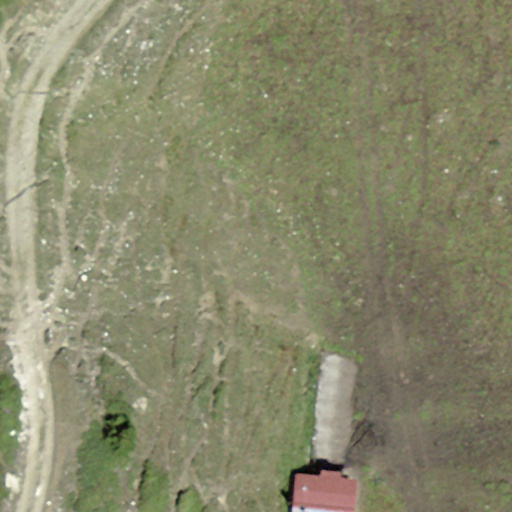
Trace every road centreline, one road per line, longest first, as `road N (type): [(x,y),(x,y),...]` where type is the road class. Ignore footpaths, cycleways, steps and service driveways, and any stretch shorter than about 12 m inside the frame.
road 1 (track): [(24,296),(42,425),(28,511)]
road 2 (track): [(22,126),(24,296)]
road 3 (track): [(95,0),(35,71),(22,126)]
